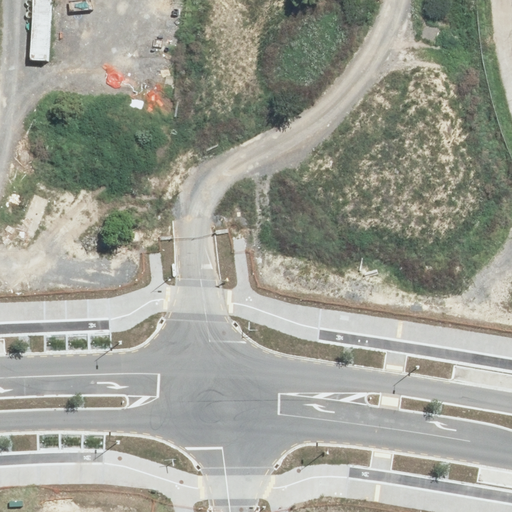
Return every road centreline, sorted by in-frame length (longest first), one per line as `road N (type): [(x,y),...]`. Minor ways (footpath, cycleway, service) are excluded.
road 1 (tertiary): [(209,367),(511,402)]
road 2 (tertiary): [(511,455),(348,426),(218,416)]
road 3 (unknown): [(205,0),(185,142),(194,236)]
road 4 (tertiary): [(218,416),(0,422)]
road 5 (tertiary): [(0,368),(209,367)]
road 6 (residential): [(194,236),(209,367)]
